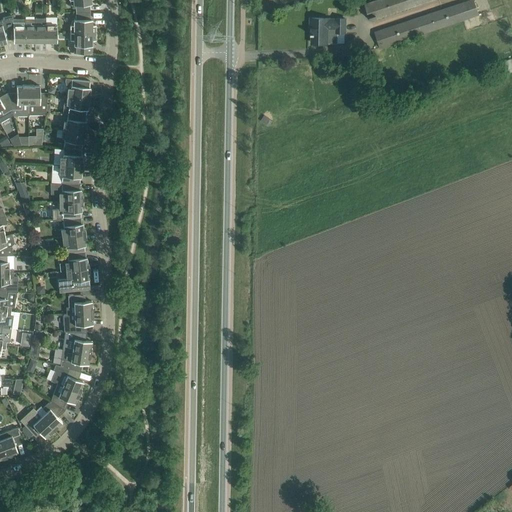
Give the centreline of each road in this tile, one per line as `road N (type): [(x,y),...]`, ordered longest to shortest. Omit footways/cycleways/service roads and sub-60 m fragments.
road 1 (secondary): [(200,0),(191,511)]
road 2 (secondary): [(223,511),(231,0)]
road 3 (unclassified): [(0,477),(64,443),(90,409),(102,375),(110,333),(99,185),(111,67)]
